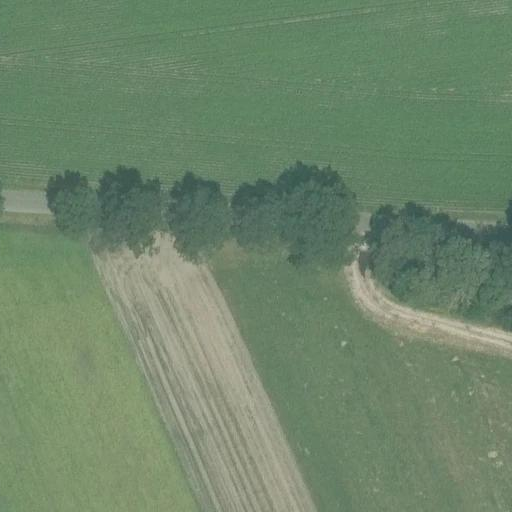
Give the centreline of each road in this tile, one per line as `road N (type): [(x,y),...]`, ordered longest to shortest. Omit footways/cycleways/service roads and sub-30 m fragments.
road 1 (unclassified): [(0,202),(511,235)]
road 2 (track): [(511,346),(374,301),(363,270),(377,226)]
